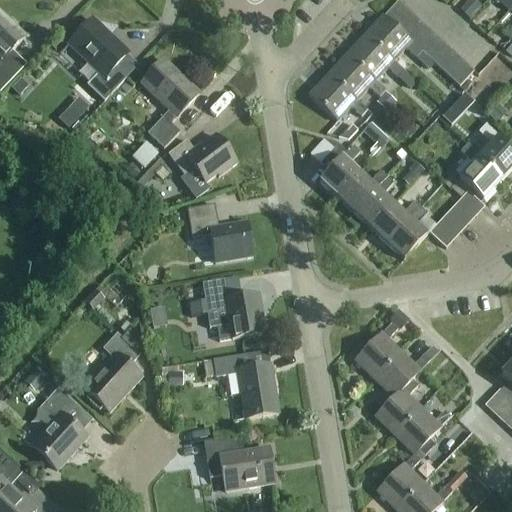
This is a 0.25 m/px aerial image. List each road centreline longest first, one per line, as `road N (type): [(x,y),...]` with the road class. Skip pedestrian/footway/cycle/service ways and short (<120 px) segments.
road 1 (residential): [(308,309),(256,0)]
road 2 (residential): [(308,309),(468,280),(511,254)]
road 3 (residential): [(339,511),(308,309)]
